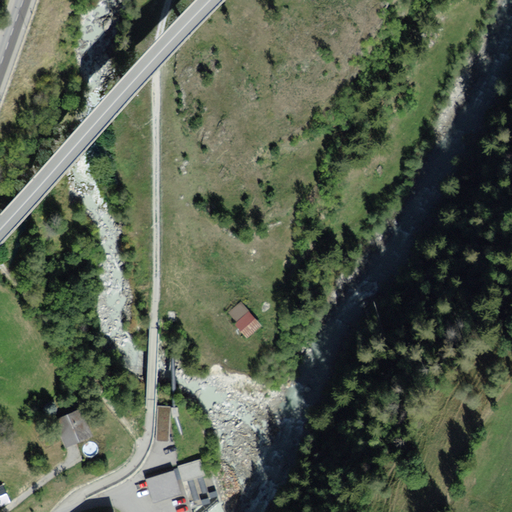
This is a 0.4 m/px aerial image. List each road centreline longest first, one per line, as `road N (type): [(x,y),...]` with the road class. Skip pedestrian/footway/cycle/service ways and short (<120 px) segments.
road 1 (track): [(153,326),(154,81),(169,0)]
road 2 (primary): [(0,223),(203,0)]
road 3 (track): [(141,451),(0,251)]
